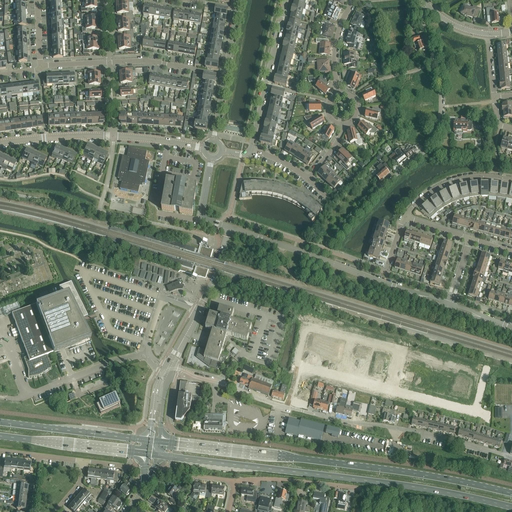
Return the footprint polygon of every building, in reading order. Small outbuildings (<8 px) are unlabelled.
[(132,4),(131,0),(124,0),(125,2),(117,3),(117,9),(130,8),(129,4),(132,4)] [(96,8),(96,3),(83,3),(84,7),(81,7),(81,12),(88,12),(88,9),(96,8)] [(329,10),(327,14),(329,15),(327,18),(336,22),(341,11),(336,9),(337,6),(330,3),(328,6),(332,8),(331,11),(329,10)] [(472,10),(464,7),(463,8),(462,8),(460,13),(461,14),(461,15),(465,16),(468,18),(468,17),(472,19),(473,16),(477,17),(480,10),(475,8),(473,7),(472,10)] [(133,17),(133,12),(130,12),(130,8),(117,9),(117,14),(126,14),(126,17),(133,17)] [(228,11),(213,9),(212,14),(216,15),(226,17),(227,17),(228,11)] [(493,9),(486,9),(487,17),(491,17),(492,24),(499,23),(499,22),(500,22),(500,18),(498,18),(498,14),(495,14),(495,13),(494,12),(493,12),(493,9)] [(363,16),(359,14),(359,15),(357,14),(355,18),(354,18),(355,19),(354,20),(353,20),(353,21),(351,25),(355,27),(354,30),(360,33),(361,30),(363,30),(366,24),(363,22),(365,18),(363,17),(363,16)] [(97,18),(88,18),(88,15),(81,15),(81,20),(84,20),(84,24),(97,23),(97,18)] [(130,26),(130,22),(133,22),(133,17),(126,17),(126,20),(118,21),(118,27),(130,26)] [(324,32),(321,32),(320,32),(320,36),(331,39),(334,27),(329,26),(329,23),(322,21),(321,24),(326,25),(324,32)] [(97,29),(97,23),(84,24),(85,28),(82,28),(82,33),(89,33),(89,30),(97,29)] [(130,26),(118,27),(118,32),(127,32),(127,35),(134,35),(134,30),(133,30),(133,26),(130,26)] [(357,44),(359,35),(349,32),(346,40),(348,41),(347,44),(350,45),(349,49),(357,51),(359,45),(357,44)] [(131,44),(131,40),(134,40),(134,35),(127,35),(127,38),(119,39),(119,45),(131,44)] [(82,36),(78,36),(78,41),(83,41),(83,45),(98,44),(98,39),(90,39),(90,36),(82,36)] [(423,42),(421,43),(419,37),(412,40),(415,48),(418,47),(419,51),(422,50),(423,51),(424,52),(425,51),(426,50),(425,49),(426,49),(423,42)] [(316,43),(321,44),(320,55),(329,56),(330,44),(324,44),(323,43),(323,40),(316,39),(316,43)] [(506,45),(505,42),(500,43),(500,45),(496,45),(496,50),(497,50),(497,52),(506,51),(506,45)] [(98,44),(83,45),(83,51),(83,54),(90,54),(90,51),(98,50),(98,44)] [(134,48),(132,48),(131,44),(119,45),(119,50),(127,50),(128,53),(135,53),(134,48)] [(344,54),(344,65),(349,65),(349,69),(356,69),(357,63),(355,63),(355,54),(344,54)] [(330,73),(330,68),(329,68),(329,61),(318,62),(318,73),(325,72),(325,73),(330,73)] [(136,74),(135,68),(128,69),(129,72),(120,73),(121,78),(133,78),(133,74),(136,74)] [(362,76),(357,74),(357,71),(350,70),(346,81),(349,83),(347,87),(351,88),(350,89),(353,90),(354,90),(355,87),(357,88),(362,76)] [(91,74),(91,71),(84,71),(84,76),(87,76),(87,80),(100,79),(99,74),(91,74)] [(68,87),(77,86),(77,79),(74,79),(73,74),(70,74),(70,75),(68,75),(68,87)] [(52,85),(52,75),(48,75),(48,76),(46,76),(46,81),(42,81),(43,88),(47,88),(47,85),(52,85)] [(156,77),(151,76),(150,80),(149,80),(148,84),(149,84),(149,86),(155,86),(156,77)] [(136,87),(136,82),(133,82),(133,78),(121,78),(121,84),(129,84),(129,87),(136,87)] [(316,87),(321,91),(320,92),(320,93),(322,95),(323,94),(326,96),(330,91),(326,87),(329,85),(321,78),(318,81),(320,82),(316,87)] [(100,85),(100,79),(87,80),(87,84),(85,84),(85,89),(92,89),(92,86),(100,85)] [(287,81),(276,79),(274,84),(286,87),(287,81)] [(369,100),(369,102),(372,100),(372,99),(376,97),(373,91),(373,92),(371,89),(366,91),(367,94),(362,96),(365,102),(369,100)] [(121,97),(130,97),(130,100),(137,100),(137,95),(134,95),(134,90),(125,91),(125,90),(120,90),(120,95),(121,95),(121,97)] [(101,98),(100,96),(102,96),(101,91),(97,92),(88,93),(88,97),(85,97),(85,102),(92,102),(92,98),(101,98)] [(285,93),(273,91),(272,96),(283,99),(285,93)] [(283,99),(272,96),(273,96),(271,102),(282,104),(283,99)] [(309,100),(309,105),(309,112),(321,112),(321,105),(316,105),(316,102),(309,100)] [(511,110),(511,109),(511,103),(507,103),(508,104),(503,105),(503,107),(502,107),(502,112),(511,110)] [(381,111),(373,108),(372,112),(367,111),(365,118),(377,121),(379,114),(380,114),(381,111)] [(503,119),(508,119),(508,118),(511,117),(511,110),(502,112),(503,112),(504,113),(503,114),(503,119)] [(310,117),(305,118),(307,121),(306,121),(308,125),(309,124),(313,130),(325,123),(321,117),(313,121),(311,118),(310,117)] [(460,120),(455,120),(455,123),(454,123),(454,126),(453,126),(453,128),(454,129),(454,132),(455,132),(455,133),(456,133),(456,134),(458,134),(463,134),(463,132),(467,132),(467,131),(471,131),(471,130),(472,125),(471,124),(467,124),(467,123),(460,123),(460,120)] [(371,134),(374,134),(377,131),(374,128),(373,128),(369,124),(367,126),(363,122),(358,128),(366,136),(369,133),(371,134)] [(245,130),(224,126),(223,134),(243,138),(245,130)] [(324,137),(329,140),(334,131),(328,127),(326,132),(323,130),(320,135),(324,137)] [(356,144),(359,146),(363,145),(362,140),(360,140),(359,135),(356,136),(354,131),(347,132),(350,143),(355,142),(356,144)] [(510,139),(504,137),(501,149),(507,151),(510,139)] [(262,138),(260,144),(272,146),(275,147),(277,141),(272,140),(272,141),(263,138),(262,138)] [(295,146),(290,143),(285,151),(290,154),(295,146)] [(87,159),(88,156),(93,147),(87,145),(86,148),(85,147),(83,150),(85,151),(83,153),(83,154),(82,156),(87,159)] [(52,155),(51,157),(56,159),(57,158),(61,148),(56,146),(55,149),(54,148),(52,151),(53,152),(52,155),(52,154),(52,155)] [(299,149),(295,146),(290,154),(294,157),(299,149)] [(87,159),(92,161),(97,150),(93,147),(88,156),(87,159)] [(403,152),(408,159),(415,153),(417,151),(414,147),(409,150),(407,148),(403,152)] [(66,151),(61,148),(57,158),(62,161),(66,151)] [(147,151),(129,148),(127,157),(122,156),(118,179),(120,179),(119,182),(122,182),(120,190),(138,193),(140,186),(142,186),(143,184),(145,185),(150,162),(145,161),(147,151)] [(31,152),(26,149),(26,150),(25,152),(24,152),(22,155),(23,155),(22,158),(22,159),(27,162),(31,152)] [(305,150),(304,150),(304,151),(299,149),(294,157),(299,160),(305,150)] [(97,150),(92,161),(97,163),(102,152),(97,150)] [(309,153),(305,150),(299,160),(303,163),(309,153)] [(347,172),(350,169),(345,164),(348,162),(349,163),(350,162),(349,162),(352,159),(343,150),(339,154),(340,155),(337,157),(341,161),(338,164),(347,172)] [(395,161),(399,166),(406,160),(402,155),(403,155),(398,150),(389,158),(393,163),(395,161)] [(71,153),(66,151),(62,161),(66,163),(71,153)] [(36,154),(31,152),(27,162),(27,161),(32,163),(36,154)] [(97,163),(102,166),(103,163),(104,163),(103,163),(107,155),(108,155),(108,154),(102,152),(97,163)] [(66,163),(67,163),(67,162),(73,164),(72,164),(76,156),(77,156),(71,153),(66,163)] [(303,163),(308,166),(313,157),(309,154),(309,153),(303,163)] [(32,163),(31,165),(36,168),(37,165),(41,156),(36,154),(32,163)] [(37,165),(43,168),(42,167),(46,159),(47,159),(41,156),(37,165)] [(1,168),(1,169),(6,171),(6,170),(7,169),(11,160),(6,158),(2,167),(1,168)] [(6,170),(11,173),(12,171),(12,172),(13,171),(12,171),(16,163),(11,160),(6,170)] [(388,167),(385,164),(383,166),(389,174),(391,171),(388,167)] [(383,166),(381,165),(377,169),(381,173),(385,178),(389,174),(383,166)] [(329,171),(325,167),(318,174),(322,178),(329,171)] [(334,174),(334,173),(331,169),(329,171),(322,178),(326,182),(334,174)] [(385,178),(381,173),(376,177),(380,182),(385,178)] [(338,177),(334,174),(326,182),(330,185),(338,177)] [(338,177),(330,185),(334,189),(338,185),(340,187),(342,184),(341,182),(337,178),(338,178),(338,177)] [(180,182),(180,183),(167,181),(166,186),(165,185),(164,189),(166,189),(163,203),(162,202),(161,206),(163,206),(162,210),(175,212),(175,211),(180,212),(180,213),(192,216),(193,211),(194,211),(195,208),(194,208),(196,194),(197,194),(198,191),(197,191),(198,187),(185,184),(185,183),(180,182)] [(317,206),(313,203),(308,199),(303,196),(297,193),(292,191),(286,189),(280,187),(275,186),(269,185),(263,184),(257,184),(251,184),(244,185),(245,187),(242,187),(241,193),(239,201),(242,200),(247,199),(252,199),(252,196),(257,195),(262,196),(267,196),(272,197),(278,198),(283,200),(288,201),(292,204),(297,206),(302,209),(306,212),(310,215),(308,217),(312,221),(316,217),(322,211),(317,206)] [(477,186),(477,184),(470,185),(470,187),(467,187),(469,198),(479,197),(477,186)] [(488,186),(488,184),(481,184),(481,186),(477,186),(479,197),(488,197),(488,186)] [(498,186),(498,185),(491,184),(491,186),(488,186),(488,197),(497,198),(498,186)] [(508,188),(508,187),(501,185),(501,187),(498,186),(497,198),(506,199),(508,188)] [(467,187),(466,186),(460,187),(460,189),(456,190),(460,200),(469,198),(467,187)] [(456,190),(456,188),(449,191),(450,192),(447,194),(446,194),(452,204),(460,200),(456,190)] [(447,194),(446,192),(440,196),(440,197),(437,199),(444,208),(452,204),(446,194),(447,194)] [(437,199),(436,198),(431,202),(432,203),(429,205),(436,213),(444,208),(437,199)] [(128,207),(111,203),(110,210),(127,214),(128,207)] [(429,220),(430,219),(432,222),(438,216),(436,214),(436,213),(429,205),(428,204),(423,209),(424,210),(421,212),(429,220)] [(127,214),(145,218),(147,210),(128,206),(127,214)] [(460,217),(453,215),(451,216),(450,221),(453,222),(452,225),(456,226),(456,225),(458,226),(460,217)] [(471,219),(466,217),(465,219),(463,228),(466,229),(466,228),(468,229),(471,219)] [(487,222),(481,221),(481,223),(478,232),(480,232),(480,233),(483,234),(487,222)] [(389,232),(391,226),(379,222),(378,228),(389,232)] [(481,223),(475,222),(473,231),(476,232),(477,231),(478,232),(481,223)] [(492,224),(487,222),(483,234),(487,235),(487,234),(489,235),(492,224)] [(497,225),(492,224),(489,235),(491,235),(491,236),(494,237),(497,225)] [(499,237),(502,229),(502,226),(497,225),(494,237),(497,238),(497,237),(499,237)] [(389,232),(378,228),(376,234),(387,238),(389,232)] [(508,228),(507,228),(507,230),(502,229),(499,237),(501,238),(501,239),(504,240),(508,228)] [(412,233),(407,231),(404,240),(409,242),(412,233)] [(417,235),(412,233),(409,242),(414,244),(417,235)] [(387,238),(376,234),(374,240),(385,244),(387,238)] [(422,236),(417,235),(414,244),(415,243),(420,244),(422,236)] [(195,276),(206,279),(215,250),(204,246),(204,245),(205,245),(205,246),(207,246),(208,246),(208,245),(208,244),(205,243),(204,243),(204,242),(203,242),(202,242),(202,243),(201,243),(201,244),(201,245),(202,246),(189,242),(188,240),(188,247),(177,243),(171,244),(147,237),(147,239),(179,249),(198,255),(194,266),(185,263),(176,260),(143,250),(143,252),(167,259),(171,263),(182,266),(178,272),(179,272),(180,272),(193,275),(192,275),(192,276),(191,276),(191,277),(191,278),(192,279),(193,279),(194,279),(194,280),(197,280),(198,280),(198,279),(197,279),(198,278),(195,277),(194,277),(195,276)] [(385,244),(374,240),(372,246),(383,249),(385,244)] [(450,250),(451,248),(452,248),(453,244),(449,242),(448,243),(444,242),(442,247),(450,250)] [(383,249),(372,246),(370,251),(381,255),(383,249)] [(450,250),(442,247),(440,252),(450,255),(451,252),(450,252),(450,250)] [(381,255),(370,251),(368,257),(379,261),(381,255)] [(489,262),(490,257),(486,255),(486,254),(482,253),(480,257),(481,257),(480,259),(489,262)] [(437,257),(435,262),(437,262),(446,265),(447,262),(446,262),(447,260),(439,257),(437,257)] [(403,260),(398,258),(395,268),(400,270),(403,260)] [(408,264),(408,261),(403,260),(400,270),(405,272),(408,264)] [(487,267),(478,264),(477,267),(478,268),(477,270),(485,272),(487,267)] [(508,275),(508,273),(511,265),(506,264),(503,272),(503,273),(508,275)] [(444,270),(435,267),(434,273),(443,276),(444,272),(443,272),(444,270)] [(434,273),(432,272),(430,277),(432,278),(440,280),(441,279),(442,279),(443,276),(434,273)] [(484,278),(474,274),(473,278),(474,278),(474,280),(482,283),(484,278)] [(440,280),(432,278),(430,283),(435,285),(435,286),(439,287),(441,283),(440,282),(440,280)] [(36,306),(53,353),(90,340),(91,340),(83,324),(80,319),(84,318),(88,316),(71,281),(67,283),(60,285),(63,295),(35,305),(36,306)] [(179,283),(167,287),(169,292),(176,289),(176,290),(181,288),(179,283)] [(480,288),(471,285),(470,288),(471,288),(470,290),(479,293),(480,288)] [(469,292),(467,296),(472,298),(472,297),(477,298),(475,302),(480,304),(481,299),(479,298),(480,293),(479,293),(470,290),(470,292),(469,292)] [(496,294),(493,302),(499,303),(501,295),(502,293),(497,291),(496,294)] [(501,295),(499,303),(504,305),(506,297),(507,295),(502,293),(501,295)] [(36,306),(11,315),(27,357),(24,359),(28,371),(28,378),(32,377),(36,376),(40,375),(44,373),(47,370),(51,369),(47,355),(53,353),(36,306)] [(220,307),(217,317),(210,315),(205,329),(212,331),(206,351),(199,349),(196,358),(209,368),(218,370),(227,358),(221,355),(227,335),(247,341),(249,337),(251,338),(252,335),(250,334),(252,327),(231,321),(234,311),(220,307)] [(245,366),(243,371),(251,374),(254,369),(245,366)] [(265,379),(256,376),(255,378),(253,378),(248,376),(247,380),(242,378),(240,384),(249,387),(249,389),(260,393),(265,379)] [(274,383),(274,382),(265,379),(260,393),(269,397),(273,385),(275,385),(276,383),(274,383)] [(272,398),(283,401),(285,395),(287,387),(283,385),(280,394),(278,393),(278,392),(275,391),(274,392),(272,398)] [(120,406),(119,405),(121,404),(116,394),(100,401),(100,403),(97,405),(101,415),(120,406)] [(176,422),(182,423),(190,412),(192,397),(179,395),(176,422)] [(347,400),(342,399),(341,401),(341,400),(340,401),(341,401),(340,405),(338,404),(337,408),(336,414),(344,416),(347,400)] [(345,409),(344,416),(351,418),(353,411),(360,412),(362,405),(354,403),(355,401),(353,400),(349,399),(349,401),(347,400),(347,401),(345,409)] [(322,402),(315,400),(313,409),(320,410),(322,402)] [(320,410),(327,412),(329,404),(322,402),(320,410)] [(391,411),(384,409),(382,414),(385,415),(383,422),(388,423),(391,411)] [(205,415),(204,431),(222,432),(223,425),(225,425),(225,422),(223,422),(223,417),(218,417),(218,415),(205,415)] [(321,441),(325,427),(301,421),(301,422),(289,419),(286,434),(297,437),(298,435),(321,441)] [(340,430),(327,427),(326,434),(332,435),(332,437),(338,438),(340,430)] [(511,464),(511,465),(511,463),(511,462),(505,461),(505,462),(503,461),(500,468),(503,469),(504,465),(511,467),(511,464)] [(102,472),(95,471),(93,488),(96,489),(97,480),(101,480),(102,472)] [(130,491),(126,487),(128,484),(126,483),(120,491),(126,496),(127,495),(128,495),(129,494),(129,492),(130,491)] [(200,486),(194,485),(193,493),(190,497),(193,499),(195,496),(199,497),(200,486)] [(179,494),(176,492),(178,490),(172,486),(167,494),(172,498),(173,498),(177,500),(179,497),(178,496),(179,494)] [(208,498),(209,492),(206,491),(206,486),(200,486),(199,497),(205,497),(205,498),(208,498)] [(218,488),(212,487),(212,492),(209,492),(208,498),(211,499),(211,495),(218,496),(218,488)] [(257,493),(254,492),(254,491),(242,489),(241,495),(247,496),(247,501),(256,502),(256,500),(257,493)] [(91,495),(85,490),(81,495),(89,502),(91,499),(89,498),(91,495)] [(276,499),(274,508),(281,509),(283,500),(288,502),(290,496),(287,495),(287,493),(286,492),(284,491),(283,492),(281,491),(279,499),(276,499)] [(327,511),(330,499),(325,498),(325,495),(314,493),(313,499),(320,500),(320,504),(323,505),(321,511),(327,511)] [(351,498),(347,497),(347,496),(340,494),(338,505),(337,509),(344,511),(345,506),(346,502),(350,503),(351,498)] [(89,502),(81,495),(77,499),(83,504),(85,502),(87,504),(89,502)] [(108,504),(107,506),(114,510),(115,509),(118,510),(123,503),(113,497),(108,504)] [(259,507),(258,511),(264,511),(268,511),(269,511),(270,511),(271,511),(272,509),(273,503),(271,502),(271,500),(261,498),(259,507)] [(83,504),(77,499),(73,504),(79,509),(83,504)] [(304,511),(306,502),(298,501),(295,511),(304,511)] [(161,502),(157,508),(159,509),(156,511),(170,511),(172,510),(161,502)]
